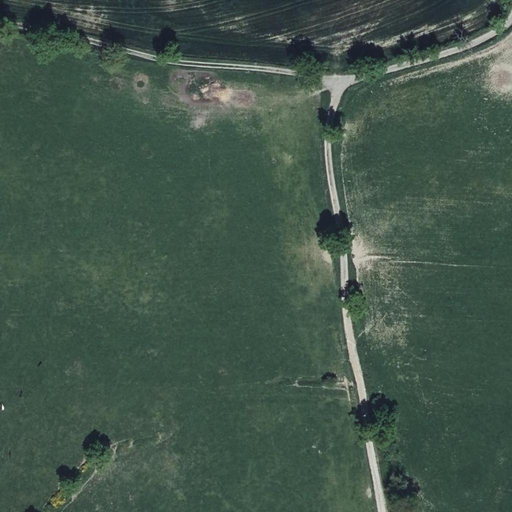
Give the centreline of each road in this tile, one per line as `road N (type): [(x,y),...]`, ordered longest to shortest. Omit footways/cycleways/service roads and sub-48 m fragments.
road 1 (track): [(383,511),(329,158),(339,80),(168,62),(0,19)]
road 2 (track): [(339,80),(471,43),(511,12)]
